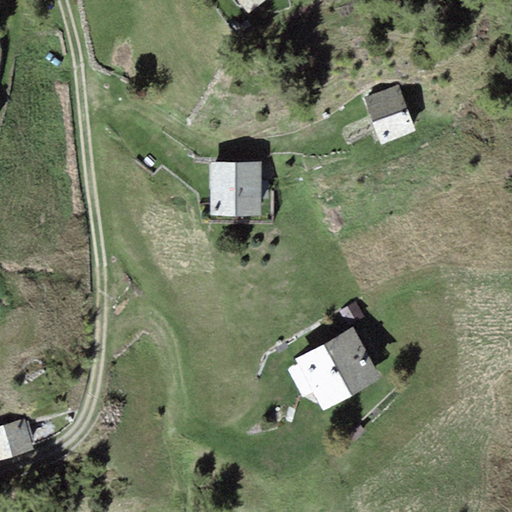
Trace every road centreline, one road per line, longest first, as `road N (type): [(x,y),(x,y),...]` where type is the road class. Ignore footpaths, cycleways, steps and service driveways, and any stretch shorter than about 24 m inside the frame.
road 1 (track): [(0,476),(89,420),(103,380),(105,295),(65,0)]
road 2 (track): [(240,429),(211,427),(183,412),(164,324),(105,295)]
